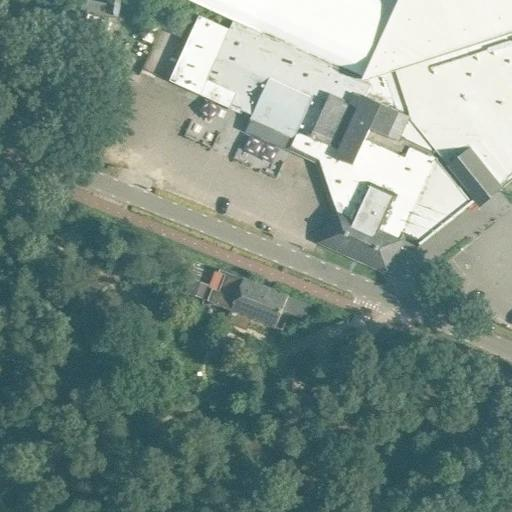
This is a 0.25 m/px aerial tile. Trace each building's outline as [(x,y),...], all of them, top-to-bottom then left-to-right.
[(511,0),(189,0),(234,21),(230,30),(200,16),(170,81),(202,95),(232,109),(233,106),(242,110),(253,115),(252,118),(295,138),(291,147),(319,159),(326,180),(337,158),(360,107),(351,103),(355,94),(364,98),(365,96),(366,93),(367,91),(366,91),(369,85),(371,79),(384,85),(395,90),(426,105),(452,117),(450,120),(433,156),(439,159),(404,233),(421,241),(416,246),(418,247),(478,199),(472,191),(473,190),(475,192),(476,191),(474,189),(487,178),(489,181),(490,180),(488,177),(489,176),(496,184),(498,187),(511,176),(511,0)] [(187,27),(166,18),(161,30),(182,39),(187,27)] [(94,28),(89,39),(107,48),(113,37),(94,28)] [(337,213),(325,240),(387,270),(404,233),(439,159),(433,156),(450,120),(452,117),(426,105),(395,90),(384,85),(371,79),(369,85),(366,91),(367,91),(366,93),(365,96),(364,98),(355,94),(351,103),(360,107),(337,158),(326,180),(337,213)] [(220,269),(208,300),(232,309),(227,321),(246,327),(251,316),(277,325),(279,321),(281,314),(289,296),(244,278),(220,269)] [(188,278),(184,291),(205,299),(210,286),(188,278)]
